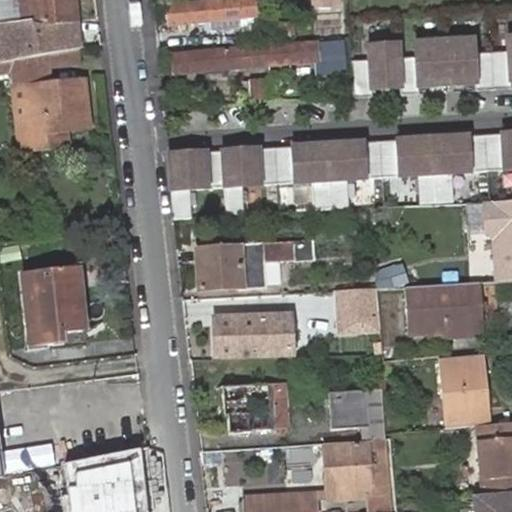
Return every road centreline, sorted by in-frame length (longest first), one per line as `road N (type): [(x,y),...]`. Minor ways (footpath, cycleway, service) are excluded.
road 1 (residential): [(138,127),(181,511)]
road 2 (residential): [(511,109),(138,127)]
road 3 (residential): [(123,0),(138,127)]
